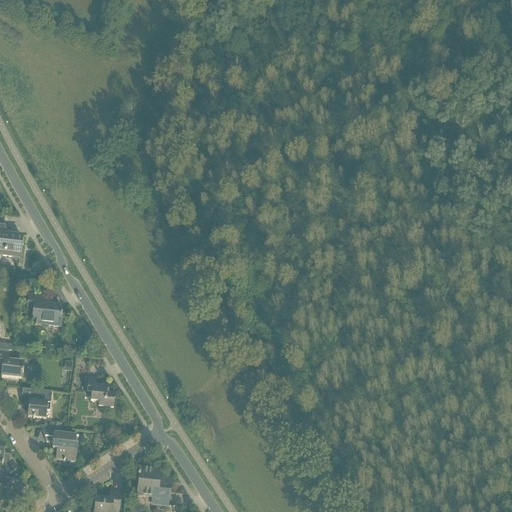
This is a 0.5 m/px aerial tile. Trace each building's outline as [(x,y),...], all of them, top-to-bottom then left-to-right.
[(0,256),(2,257),(12,258),(12,254),(20,255),(22,238),(6,236),(7,224),(0,223),(0,256)] [(36,325),(51,326),(60,328),(62,315),(61,315),(62,307),(42,305),(43,297),(28,295),(27,308),(33,309),(32,319),(37,319),(36,325)] [(0,351),(11,352),(12,346),(0,344),(0,351)] [(2,378),(12,379),(21,380),(22,374),(23,374),(24,372),(22,371),(23,363),(8,362),(9,354),(0,352),(0,367),(3,368),(2,378)] [(98,408),(103,408),(113,410),(115,396),(108,395),(109,388),(95,387),(96,380),(88,379),(86,393),(91,394),(90,403),(99,404),(98,408)] [(50,413),(51,405),(52,393),(22,390),(21,396),(33,397),(32,403),(30,402),(29,410),(28,409),(27,416),(28,416),(28,418),(33,419),(33,420),(34,420),(35,419),(45,420),(46,412),(50,413)] [(53,444),(53,446),(57,447),(56,460),(63,461),(63,462),(64,462),(65,461),(75,462),(77,445),(74,445),(75,437),(60,435),(61,429),(59,429),(52,429),(41,428),(46,443),(53,444)] [(0,464),(2,465),(1,466),(3,466),(4,466),(10,475),(19,469),(10,456),(1,455),(2,450),(4,450),(4,447),(0,446),(0,464)] [(139,477),(137,496),(138,496),(152,498),(152,504),(167,506),(170,486),(158,484),(159,480),(160,471),(140,469),(139,475),(138,474),(137,476),(139,477)] [(0,502),(1,502),(3,485),(12,486),(12,480),(2,479),(0,478),(0,502)] [(87,509),(86,511),(118,511),(120,493),(110,492),(109,501),(105,501),(105,500),(96,499),(95,510),(87,509)]
